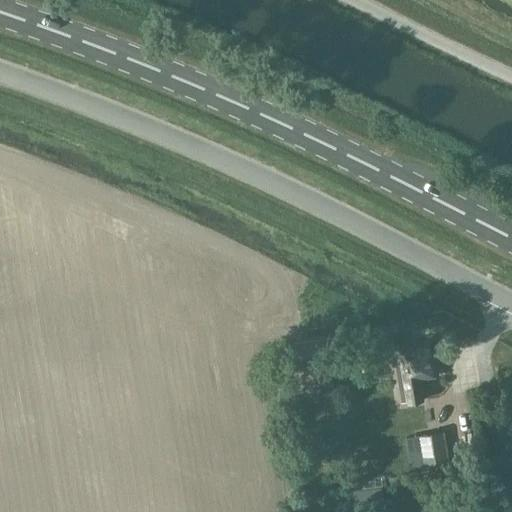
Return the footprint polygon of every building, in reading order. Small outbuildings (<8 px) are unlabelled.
[(252,75),(248,86),(309,109),(314,98),(252,75)] [(398,349),(392,350),(400,402),(407,401),(407,403),(424,400),(421,383),(435,380),(429,344),(401,349),(398,349)] [(328,364),(304,368),(307,390),(331,386),(328,364)] [(419,436),(424,468),(449,463),(444,431),(419,436)] [(351,489),(351,491),(333,493),(334,508),(361,506),(361,511),(384,511),(382,486),(351,489)] [(301,497),(289,499),(290,511),(303,509),(301,497)] [(417,511),(411,511),(460,511),(459,500),(429,504),(429,511),(417,511)]
